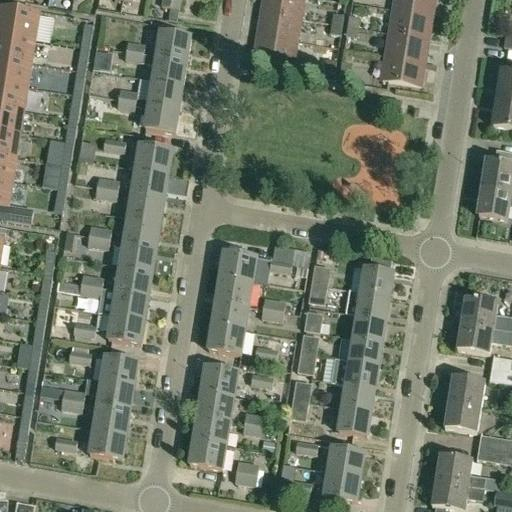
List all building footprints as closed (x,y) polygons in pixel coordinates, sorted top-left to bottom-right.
[(169,24),(170,24),(174,0),(163,0),(162,10),(171,12),(169,24)] [(174,0),(170,24),(177,25),(180,13),(182,0),(174,0)] [(265,0),(262,17),(301,23),(304,0),(265,0)] [(435,0),(396,0),(394,14),(432,20),(435,0)] [(4,13),(0,35),(0,36),(37,43),(41,19),(4,13)] [(394,14),(390,37),(429,43),(432,20),(394,14)] [(259,40),(297,46),(301,23),(262,17),(259,40)] [(331,28),(342,30),(344,19),(333,17),(331,28)] [(350,20),(348,30),(358,32),(360,21),(350,20)] [(342,30),(331,28),(329,37),(340,39),(342,30)] [(358,32),(348,30),(347,39),(357,41),(358,32)] [(85,35),(83,51),(91,52),(93,36),(85,35)] [(0,61),(33,67),(37,43),(0,36),(0,61)] [(127,57),(188,66),(192,42),(161,37),(158,60),(144,57),(146,49),(129,46),(127,57)] [(390,37),(386,60),(425,67),(429,43),(390,37)] [(297,46),(259,40),(255,64),(293,70),(297,46)] [(91,52),(83,51),(80,66),(88,68),(91,52)] [(125,64),(156,69),(154,85),(184,90),(188,66),(127,57),(125,64)] [(425,67),(386,60),(383,84),(421,90),(425,67)] [(0,85),(29,90),(33,67),(0,61),(0,85)] [(336,65),(325,63),(324,75),(334,76),(336,65)] [(511,65),(504,64),(502,76),(497,103),(511,105),(511,65)] [(352,67),(342,65),(340,77),(351,78),(352,67)] [(78,82),(75,98),(83,99),(86,83),(78,82)] [(29,90),(0,85),(0,109),(25,114),(29,90)] [(184,90),(154,85),(150,109),(181,113),(184,90)] [(121,94),(120,104),(136,106),(138,96),(121,94)] [(83,99),(75,98),(72,114),(80,115),(83,99)] [(381,101),(379,114),(400,118),(403,105),(381,101)] [(511,105),(497,103),(493,130),(511,133),(511,105)] [(136,106),(120,104),(118,112),(135,114),(136,106)] [(0,134),(22,138),(25,114),(0,109),(0,134)] [(177,137),(181,113),(150,109),(147,133),(177,137)] [(70,130),(67,145),(75,147),(78,131),(70,130)] [(22,138),(0,134),(0,158),(18,161),(22,138)] [(125,157),(127,145),(106,142),(104,154),(125,157)] [(75,147),(67,145),(64,161),(72,163),(75,147)] [(174,155),(141,149),(137,174),(170,179),(174,155)] [(0,182),(14,185),(18,161),(0,158),(0,182)] [(483,193),(511,197),(511,168),(488,164),(483,193)] [(133,198),(166,204),(170,179),(137,174),(133,198)] [(62,177),(59,193),(67,195),(70,179),(62,177)] [(99,181),(98,193),(119,196),(120,185),(99,181)] [(14,185),(0,182),(0,208),(10,210),(10,209),(14,185)] [(67,195),(59,193),(56,209),(64,210),(67,195)] [(119,196),(98,193),(96,202),(117,205),(119,196)] [(511,197),(483,193),(479,220),(507,224),(509,209),(511,209),(511,197)] [(166,204),(133,198),(129,223),(162,228),(166,204)] [(34,213),(10,209),(10,210),(9,211),(7,225),(31,228),(34,213)] [(162,228),(129,223),(125,247),(158,252),(162,228)] [(90,241),(111,245),(112,233),(92,230),(90,241)] [(111,245),(90,241),(88,250),(109,254),(111,245)] [(158,252),(125,247),(121,271),(154,276),(158,252)] [(222,281),(255,286),(258,263),(226,257),(222,281)] [(49,262),(46,278),(54,279),(56,263),(49,262)] [(293,267),(272,263),(270,274),(291,278),(293,267)] [(312,289),(328,291),(331,272),(315,269),(312,289)] [(154,276),(121,271),(117,295),(150,301),(154,276)] [(361,297),(391,302),(395,278),(365,273),(361,297)] [(54,279),(46,278),(43,293),(51,295),(54,279)] [(82,290),(103,293),(104,282),(84,279),(82,290)] [(255,286),(222,281),(218,305),(251,310),(255,286)] [(328,291),(312,289),(309,307),(325,309),(328,291)] [(103,293),(82,290),(80,299),(101,302),(103,293)] [(114,320),(146,325),(150,301),(117,295),(103,293),(101,302),(99,315),(114,318),(114,320)] [(346,318),(357,320),(387,325),(391,302),(361,297),(359,309),(348,307),(346,318)] [(265,302),(264,313),(285,316),(287,306),(265,302)] [(511,321),(496,319),(498,307),(466,302),(462,328),(511,336),(511,321)] [(217,315),(214,330),(246,335),(251,310),(218,305),(217,315)] [(41,309),(38,325),(46,326),(49,310),(41,309)] [(264,313),(262,323),(283,326),(285,316),(264,313)] [(305,334),(305,335),(320,337),(323,318),(308,315),(305,334)] [(146,325),(114,320),(110,344),(142,350),(146,325)] [(353,343),(384,348),(387,325),(357,320),(353,343)] [(46,326),(38,325),(36,341),(43,342),(46,326)] [(97,330),(76,326),(74,338),(95,342),(97,330)] [(511,336),(462,328),(458,354),(489,359),(492,346),(511,349),(511,336)] [(246,335),(214,330),(210,354),(242,360),(246,335)] [(301,359),(316,361),(320,341),(304,338),(301,359)] [(350,367),(380,371),(384,348),(353,343),(350,367)] [(257,351),(256,361),(277,365),(278,354),(257,351)] [(92,357),(71,354),(69,366),(90,369),(92,357)] [(33,357),(30,373),(38,374),(41,358),(33,357)] [(316,361),(301,359),(298,376),(313,379),(314,379),(316,361)] [(492,373),(511,376),(511,363),(494,360),(492,373)] [(103,387),(135,392),(139,367),(107,362),(103,387)] [(331,387),(346,390),(376,395),(380,371),(350,367),(335,364),(331,387)] [(204,395),(236,401),(240,377),(208,371),(204,395)] [(38,374),(30,373),(28,388),(35,390),(38,374)] [(511,376),(492,373),(490,385),(511,388),(511,376)] [(253,378),(251,389),(272,393),(274,381),(253,378)] [(449,406),(482,411),(486,386),(453,380),(449,406)] [(293,405),(309,408),(312,388),(297,385),(293,405)] [(99,411),(131,416),(135,392),(103,387),(99,411)] [(342,413),(372,418),(376,395),(346,390),(342,413)] [(65,393),(63,405),(84,408),(86,397),(65,393)] [(236,401),(204,395),(199,419),(232,425),(236,401)] [(33,406),(25,404),(22,420),(30,421),(33,406)] [(84,408),(63,405),(61,413),(83,417),(84,408)] [(309,408),(293,405),(291,423),(306,425),(309,408)] [(482,411),(449,406),(445,433),(477,438),(482,411)] [(99,411),(95,435),(127,440),(131,416),(99,411)] [(372,418),(342,413),(338,437),(368,442),(372,418)] [(247,417),(245,427),(266,430),(268,420),(247,417)] [(199,419),(195,444),(227,450),(232,425),(199,419)] [(30,421),(22,420),(20,436),(28,437),(30,421)] [(266,430),(245,427),(243,437),(265,440),(266,430)] [(127,440),(95,435),(90,459),(123,465),(127,440)] [(511,443),(481,439),(479,452),(511,457),(511,443)] [(77,445),(56,442),(55,454),(75,457),(77,445)] [(227,450),(195,444),(191,470),(223,475),(227,450)] [(296,457),(317,460),(319,448),(298,445),(296,457)] [(478,463),(511,468),(511,457),(479,452),(478,463)] [(328,478),(362,484),(366,459),(332,453),(328,478)] [(493,483),(471,479),(473,465),(441,460),(437,486),(469,491),(469,490),(485,493),(485,491),(492,493),(493,483)] [(257,490),(260,469),(239,465),(235,487),(257,490)] [(362,484),(328,478),(324,503),(357,508),(362,484)] [(290,495),(311,499),(313,488),(292,485),(290,495)] [(465,511),(469,491),(437,486),(432,511),(465,511)]
